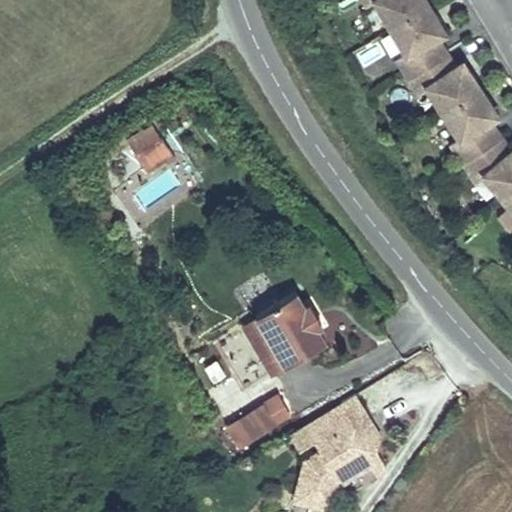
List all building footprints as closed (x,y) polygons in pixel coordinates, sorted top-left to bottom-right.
[(364,0),(367,4),(373,0),(375,0),(406,51),(397,56),(418,91),(427,85),(460,136),(451,141),(477,179),(485,174),(511,206),(511,149),(510,151),(488,119),(497,114),(463,62),(455,67),(435,36),(444,31),(425,0),(364,0)] [(164,145),(146,157),(155,169),(172,157),(164,145)] [(302,294),(260,319),(248,325),(277,376),(289,369),(331,345),(322,329),(316,318),(312,313),(302,294)] [(312,313),(316,318),(322,329),(329,324),(320,308),(312,313)] [(210,381),(224,375),(215,357),(201,363),(210,381)] [(370,393),(306,428),(319,457),(309,492),(347,506),(355,479),(356,471),(376,460),(383,464),(396,435),(389,431),(370,393)] [(234,445),(292,419),(281,395),(223,421),(234,445)] [(355,479),(383,464),(376,460),(356,471),(355,479)]
